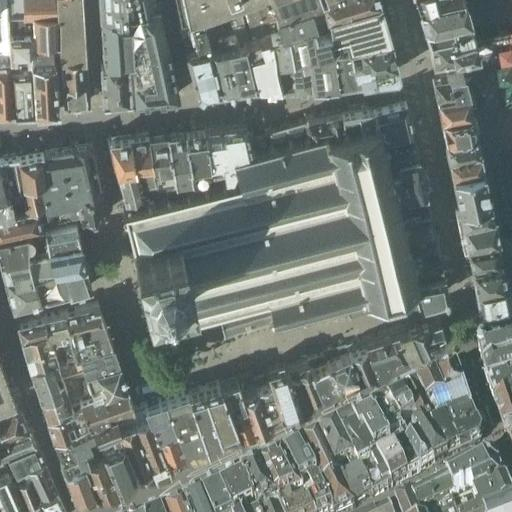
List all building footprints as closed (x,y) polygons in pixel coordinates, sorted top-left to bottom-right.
[(0,0),(0,107),(11,107),(8,29),(7,17),(7,15),(27,14),(56,12),(54,0),(0,0)] [(80,39),(77,0),(54,0),(56,12),(57,40),(62,103),(88,101),(83,53),(83,43),(80,39)] [(97,0),(99,13),(122,7),(121,0),(97,0)] [(99,13),(102,61),(124,59),(130,96),(130,97),(177,93),(178,92),(167,42),(166,42),(157,0),(154,1),(154,0),(121,0),(122,7),(99,13)] [(217,0),(205,0),(198,2),(220,87),(239,85),(217,0)] [(237,0),(217,0),(239,85),(257,82),(266,83),(257,39),(253,22),(248,0),(241,0),(247,20),(248,20),(251,36),(248,37),(242,21),(240,11),(237,0)] [(248,0),(253,22),(312,0),(248,0)] [(312,0),(253,22),(257,39),(270,35),(276,58),(288,57),(293,56),(287,29),(365,0),(312,0)] [(365,0),(287,29),(293,56),(304,55),(330,53),(351,50),(349,44),(389,35),(378,0),(365,0)] [(427,35),(426,36),(470,25),(463,0),(435,0),(417,4),(418,6),(427,35)] [(198,2),(174,6),(179,28),(188,62),(189,62),(192,73),(192,75),(193,75),(195,85),(195,87),(196,87),(196,88),(197,89),(198,89),(199,90),(200,89),(201,90),(202,90),(202,89),(209,88),(209,89),(220,88),(220,87),(198,2)] [(56,12),(27,14),(34,106),(55,104),(51,41),(57,40),(56,12)] [(8,29),(11,107),(34,106),(27,14),(7,15),(7,17),(8,29)] [(470,25),(426,36),(427,37),(429,44),(428,44),(428,45),(429,45),(430,50),(430,51),(430,52),(432,59),(431,60),(431,61),(451,56),(476,51),(471,31),(470,25)] [(257,39),(266,83),(279,84),(282,84),(276,58),(270,35),(257,39)] [(349,44),(351,50),(354,63),(359,62),(362,77),(390,72),(394,72),(396,68),(389,37),(389,35),(349,44)] [(330,53),(336,80),(362,77),(359,62),(354,63),(351,50),(330,53)] [(304,55),(310,82),(310,83),(336,80),(330,53),(304,55)] [(288,57),(294,84),(310,82),(304,55),(293,56),(288,57)] [(276,58),(282,84),(291,84),(291,85),(293,85),(294,84),(293,84),(294,84),(288,57),(276,58)] [(102,99),(119,97),(130,96),(124,59),(102,61),(100,61),(102,99)] [(431,75),(436,95),(465,89),(467,96),(485,93),(479,67),(462,70),(431,75)] [(442,127),(443,135),(473,128),(491,124),(485,93),(467,96),(465,89),(436,95),(440,117),(442,127)] [(377,121),(381,136),(411,129),(404,98),(373,105),(376,116),(377,121)] [(373,104),(340,109),(343,123),(376,116),(373,105),(373,104)] [(303,116),(304,119),(307,131),(343,123),(340,109),(323,112),(303,116)] [(143,286),(151,318),(152,321),(155,321),(156,324),(160,323),(159,319),(174,315),(175,319),(179,318),(178,314),(193,310),(194,314),(198,313),(197,309),(212,305),(213,309),(217,308),(273,292),(279,312),(290,309),(293,319),(293,321),(298,319),(297,317),(294,318),(292,310),(311,305),(313,313),(310,314),(311,316),(315,315),(316,315),(313,303),(363,289),(367,303),(410,292),(412,301),(422,299),(416,275),(396,195),(386,158),(381,136),(377,121),(376,116),(343,123),(307,131),(304,119),(303,119),(285,123),(285,122),(283,123),(283,124),(267,128),(268,129),(260,131),(246,134),(248,147),(237,150),(240,165),(207,174),(196,176),(178,181),(165,184),(166,190),(158,192),(157,186),(142,190),(143,195),(124,199),(124,200),(125,204),(122,204),(131,238),(138,236),(138,237),(130,239),(133,252),(142,286),(152,283),(152,284),(143,286)] [(203,156),(207,174),(240,165),(237,150),(248,147),(246,134),(246,133),(244,119),(202,125),(210,154),(203,156)] [(477,145),(477,149),(495,145),(491,124),(473,128),(443,135),(446,151),(477,145)] [(184,128),(196,176),(207,174),(203,156),(210,154),(202,125),(184,128)] [(166,130),(178,181),(196,176),(184,128),(166,130)] [(381,136),(386,158),(415,151),(412,138),(411,129),(381,136)] [(147,133),(158,181),(164,180),(165,184),(178,181),(166,130),(147,133)] [(140,181),(142,190),(157,186),(156,182),(158,181),(147,133),(129,135),(136,166),(137,171),(140,181)] [(116,170),(117,170),(136,166),(129,135),(109,137),(116,170)] [(74,143),(84,193),(100,189),(89,140),(74,143)] [(61,183),(68,218),(77,216),(73,195),(84,193),(74,143),(58,145),(66,183),(61,183)] [(42,187),(61,183),(66,183),(58,145),(41,148),(47,171),(39,173),(42,187)] [(450,168),(480,163),(480,162),(497,158),(495,145),(477,149),(477,145),(447,150),(446,151),(446,152),(447,153),(450,168)] [(7,187),(8,190),(12,210),(45,203),(42,187),(39,173),(47,171),(41,148),(16,152),(22,184),(7,187)] [(386,158),(396,195),(424,188),(415,151),(386,158)] [(16,152),(0,155),(7,187),(22,184),(16,152)] [(455,190),(457,202),(487,196),(505,192),(504,190),(501,175),(497,158),(480,162),(480,163),(450,168),(451,169),(455,190)] [(117,170),(119,176),(137,171),(136,166),(117,170)] [(119,176),(121,185),(140,181),(137,171),(119,176)] [(121,185),(124,199),(143,195),(142,190),(140,181),(121,185)] [(42,187),(45,203),(49,222),(68,218),(61,183),(42,187)] [(396,195),(416,275),(441,268),(436,246),(428,209),(424,188),(396,195)] [(73,195),(77,216),(79,215),(79,216),(102,211),(105,211),(100,189),(84,193),(73,195)] [(0,192),(0,212),(12,210),(8,190),(0,192)] [(457,202),(461,219),(490,212),(490,211),(508,207),(505,192),(487,196),(457,202)] [(0,258),(25,253),(27,253),(32,252),(29,240),(23,241),(19,232),(18,230),(17,229),(49,222),(45,203),(12,210),(0,212),(0,258)] [(461,219),(466,243),(495,236),(511,234),(511,230),(508,207),(490,211),(490,212),(461,219)] [(47,248),(80,240),(76,222),(55,226),(48,228),(43,228),(47,248)] [(511,234),(495,236),(466,243),(469,260),(498,253),(511,251),(511,234)] [(58,252),(67,290),(68,292),(90,285),(82,262),(83,262),(80,240),(47,248),(48,254),(58,252)] [(473,282),(503,275),(503,277),(511,275),(511,251),(498,253),(469,260),(470,264),(473,282)] [(27,258),(31,271),(40,297),(67,290),(58,252),(48,254),(28,258),(27,253),(25,253),(27,258)] [(4,278),(31,271),(27,258),(25,253),(0,258),(0,263),(4,277),(3,277),(4,278)] [(416,275),(422,299),(442,293),(445,288),(441,268),(416,275)] [(31,271),(4,278),(7,288),(8,295),(9,295),(12,305),(11,305),(12,307),(41,300),(40,297),(31,271)] [(503,275),(473,282),(476,301),(482,304),(503,300),(505,297),(511,296),(511,275),(503,277),(503,275)] [(313,303),(316,315),(338,313),(338,314),(344,313),(348,312),(368,307),(367,303),(363,289),(313,303)] [(273,292),(217,308),(222,330),(272,314),(279,312),(273,292)] [(80,329),(104,321),(97,301),(74,307),(80,329)] [(60,332),(63,343),(67,357),(77,353),(77,350),(86,347),(80,329),(74,307),(57,311),(44,315),(48,330),(49,336),(60,332)] [(290,309),(279,312),(272,314),(275,324),(293,319),(290,309)] [(437,313),(391,328),(407,366),(440,350),(442,347),(442,348),(444,342),(445,339),(437,313)] [(20,335),(21,338),(48,330),(44,315),(16,322),(17,324),(21,335),(20,335)] [(86,347),(110,338),(104,321),(80,329),(86,347)] [(391,328),(363,338),(373,362),(380,378),(407,366),(391,328)] [(21,338),(25,354),(52,345),(53,346),(63,343),(60,332),(49,336),(48,330),(21,338)] [(56,360),(61,376),(82,368),(117,358),(110,338),(86,347),(77,350),(77,353),(67,357),(56,360)] [(363,338),(346,344),(356,370),(373,362),(363,338)] [(30,369),(56,360),(67,357),(63,343),(53,346),(52,345),(25,354),(29,368),(30,369)] [(322,350),(322,353),(340,396),(362,386),(356,370),(346,344),(345,344),(345,343),(322,350)] [(481,362),(485,375),(511,366),(511,347),(484,355),(480,362),(481,362)] [(322,353),(306,358),(325,403),(340,396),(322,353)] [(0,400),(13,395),(4,368),(0,357),(0,400)] [(100,386),(102,391),(125,382),(117,358),(82,368),(84,368),(90,381),(93,389),(100,386)] [(306,358),(297,361),(314,407),(325,403),(306,358)] [(30,369),(35,385),(61,376),(56,360),(30,369)] [(266,366),(268,373),(283,420),(290,417),(303,412),(287,365),(285,361),(266,366)] [(297,361),(287,365),(303,412),(314,407),(297,361)] [(356,370),(362,386),(380,378),(373,362),(356,370)] [(511,366),(485,375),(489,391),(511,384),(511,366)] [(250,371),(235,375),(256,431),(270,425),(252,378),(250,371)] [(268,373),(252,378),(270,425),(283,420),(268,373)] [(416,390),(428,410),(445,401),(444,400),(463,391),(457,375),(453,373),(416,390)] [(235,375),(220,380),(232,417),(239,438),(256,431),(235,375)] [(35,385),(40,400),(66,392),(61,376),(35,385)] [(220,380),(204,385),(223,445),(239,438),(232,417),(220,380)] [(89,424),(113,414),(130,408),(133,406),(125,382),(102,391),(69,402),(71,407),(66,409),(71,426),(51,433),(53,438),(89,424)] [(511,384),(489,391),(494,406),(511,400),(511,384)] [(204,385),(188,389),(198,418),(209,451),(223,445),(204,385)] [(188,389),(165,396),(175,426),(198,418),(188,389)] [(416,390),(402,397),(417,422),(411,426),(435,464),(448,457),(433,432),(440,429),(428,410),(416,390)] [(471,415),(463,391),(444,400),(445,401),(428,410),(440,429),(446,425),(471,415)] [(40,400),(45,416),(66,409),(71,407),(69,402),(66,392),(40,400)] [(144,403),(170,468),(171,467),(182,462),(183,463),(187,461),(175,426),(165,396),(144,403)] [(402,397),(386,405),(406,437),(402,440),(420,472),(434,464),(435,465),(435,464),(411,426),(417,422),(402,397)] [(498,417),(503,430),(511,427),(511,400),(494,406),(498,417)] [(0,437),(28,426),(23,417),(17,403),(0,409),(0,437)] [(133,406),(130,408),(154,474),(170,468),(144,403),(133,406)] [(386,405),(370,413),(390,448),(408,479),(420,472),(402,440),(406,437),(386,405)] [(154,474),(130,408),(113,414),(139,480),(154,474)] [(46,417),(51,433),(71,426),(66,409),(45,416),(46,417)] [(370,413),(352,422),(376,464),(381,473),(392,488),(408,479),(390,448),(370,413)] [(113,414),(89,424),(96,439),(101,451),(119,489),(139,480),(113,414)] [(472,417),(471,415),(446,425),(454,439),(477,429),(477,428),(476,428),(472,417)] [(175,426),(187,461),(209,451),(198,418),(175,426)] [(352,422),(338,429),(359,473),(376,464),(352,422)] [(53,438),(61,458),(75,452),(74,447),(89,441),(96,439),(89,424),(53,438)] [(433,432),(448,457),(460,451),(460,452),(479,443),(481,438),(477,429),(454,439),(446,425),(440,429),(433,432)] [(0,437),(0,450),(2,455),(35,441),(28,426),(0,437)] [(511,427),(503,430),(511,452),(511,427)] [(320,439),(340,481),(353,507),(371,497),(359,473),(338,429),(320,439)] [(320,439),(301,448),(321,490),(340,481),(320,439)] [(35,441),(2,455),(9,471),(25,465),(42,457),(35,441)] [(75,452),(61,458),(59,459),(62,468),(63,468),(79,509),(79,511),(81,510),(99,500),(99,501),(100,500),(100,499),(84,458),(90,455),(89,453),(93,451),(89,441),(74,447),(75,452)] [(301,448),(283,458),(311,511),(331,511),(321,490),(301,448)] [(0,506),(2,511),(27,511),(9,471),(2,455),(0,450),(0,506)] [(94,454),(93,451),(89,453),(90,455),(84,458),(100,499),(119,489),(101,451),(94,454)] [(42,457),(25,465),(39,494),(55,486),(42,457)] [(311,511),(283,458),(260,470),(278,511),(311,511)] [(449,479),(446,480),(454,497),(470,489),(475,499),(505,485),(505,484),(504,484),(495,464),(494,461),(487,459),(485,460),(486,460),(471,468),(471,467),(468,468),(469,469),(454,476),(453,477),(449,479)] [(376,464),(359,473),(371,497),(372,499),(392,488),(381,473),(376,464)] [(9,471),(27,511),(47,511),(39,494),(25,465),(9,471)] [(278,511),(260,470),(241,480),(255,511),(278,511)] [(255,511),(241,480),(219,491),(227,511),(255,511)] [(456,511),(455,508),(456,500),(454,497),(446,480),(442,482),(450,499),(436,507),(426,511),(456,511)] [(340,481),(321,490),(331,511),(346,511),(354,509),(353,507),(340,481)] [(442,482),(428,489),(436,507),(450,499),(442,482)] [(455,508),(456,511),(492,511),(511,504),(511,500),(505,485),(475,499),(470,489),(454,497),(456,500),(455,508)] [(39,494),(47,511),(65,511),(55,486),(39,494)] [(428,489),(412,497),(418,511),(426,511),(436,507),(428,489)] [(227,511),(219,491),(203,498),(207,511),(227,511)] [(395,503),(396,507),(397,511),(418,511),(412,497),(411,495),(395,503)] [(184,506),(185,511),(207,511),(203,498),(202,499),(202,498),(200,499),(201,499),(197,501),(188,505),(185,506),(184,506)]
